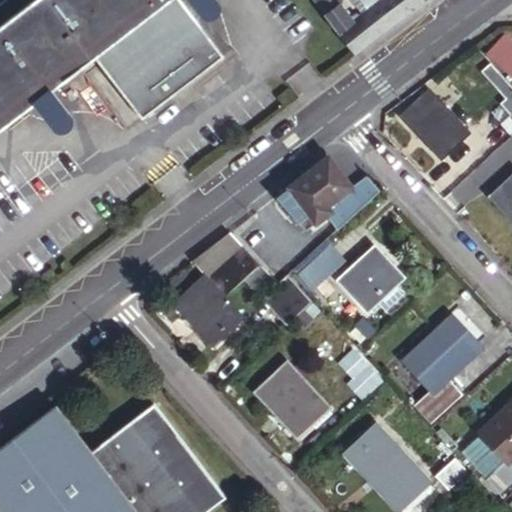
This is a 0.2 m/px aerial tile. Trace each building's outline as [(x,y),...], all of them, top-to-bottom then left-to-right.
[(0,125),(37,97),(52,85),(95,52),(144,116),(225,55),(184,0),(3,0),(0,3),(0,125)] [(218,0),(198,0),(205,9),(207,10),(210,10),(213,10),(215,8),(217,6),(218,4),(219,2),(218,0)] [(311,0),(354,57),(363,50),(371,44),(354,22),(362,16),(358,11),(352,16),(341,2),(340,0),(311,0)] [(354,22),(371,44),(402,20),(428,0),(381,0),(365,13),(362,16),(354,22)] [(355,0),(365,13),(381,0),(355,0)] [(511,41),(504,34),(484,52),(511,82),(511,41)] [(511,132),(511,85),(489,60),(481,68),(506,96),(500,101),(510,112),(501,121),(511,133),(511,132)] [(71,111),(52,85),(37,97),(58,122),(62,123),(65,122),(68,121),(69,119),(71,117),(71,114),(71,111)] [(429,87),(400,113),(441,157),(470,131),(429,87)] [(491,110),(501,121),(510,112),(500,101),(491,110)] [(335,161),(325,159),(313,168),(290,186),(297,195),(287,203),(310,227),(327,211),(342,227),(383,191),(367,174),(353,185),(344,173),(335,161)] [(511,172),(489,193),(511,218),(511,172)] [(297,195),(290,186),(289,186),(279,195),(287,203),(297,195)] [(258,254),(243,238),(175,300),(210,339),(238,314),(225,299),(265,262),(258,254)] [(331,245),(302,272),(315,286),(344,260),(331,245)] [(377,249),(344,279),(369,307),(371,305),(400,280),(402,277),(377,249)] [(285,324),(312,299),(289,274),(282,280),(261,297),(285,324)] [(400,280),(371,305),(377,311),(384,304),(389,309),(409,290),(400,280)] [(422,348),(448,375),(480,346),(455,318),(422,348)] [(448,375),(422,348),(408,361),(433,389),(448,375)] [(351,382),(365,398),(388,377),(373,361),(351,382)] [(286,362),(257,388),(297,431),(325,405),(286,362)] [(433,389),(424,398),(441,416),(465,393),(448,375),(433,389)] [(90,452),(55,406),(0,447),(0,511),(200,511),(224,494),(156,403),(90,452)] [(511,405),(485,430),(511,459),(511,405)] [(376,424),(348,449),(398,505),(426,479),(376,424)] [(511,459),(485,430),(464,450),(503,492),(511,483),(511,473),(504,466),(511,459)] [(455,456),(435,475),(447,489),(467,470),(455,456)] [(511,511),(511,490),(501,501),(511,511)]
